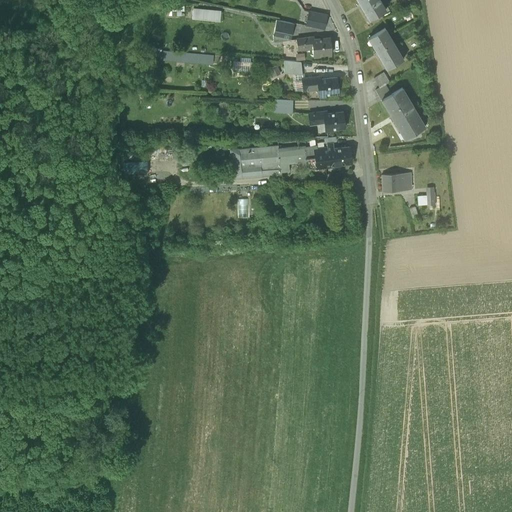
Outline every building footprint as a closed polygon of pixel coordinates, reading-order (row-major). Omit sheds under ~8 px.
[(357,0),(369,20),(386,11),(379,0),(357,0)] [(193,8),(193,11),(215,13),(214,21),(220,22),(221,11),(193,8)] [(192,19),(214,21),(215,13),(193,11),(192,19)] [(326,16),(309,12),(306,25),(324,29),(326,16)] [(276,20),(273,36),(273,42),(291,40),(294,24),(276,20)] [(369,39),(387,69),(403,59),(385,29),(369,39)] [(312,48),(313,57),(320,56),(320,55),(331,53),(330,38),(314,40),(314,37),(296,39),(297,50),(312,48)] [(162,60),(212,64),(212,56),(164,52),(162,60)] [(295,54),(296,61),(305,60),(304,53),(295,54)] [(292,74),(302,75),(301,62),(283,60),(284,73),(292,74)] [(234,70),(250,71),(250,63),(234,62),(234,70)] [(280,74),(277,65),(269,68),(273,77),(280,74)] [(373,78),(379,88),(385,84),(389,82),(383,72),(373,78)] [(302,79),(302,75),(292,74),(294,91),(304,90),(302,79)] [(318,88),(319,97),(326,96),(326,95),(338,93),(336,78),(320,79),(320,77),(302,79),(304,90),(318,88)] [(391,95),(385,84),(379,88),(375,90),(381,101),(382,100),(391,95)] [(382,100),(404,139),(425,127),(402,88),(391,95),(382,100)] [(274,112),(292,113),(292,100),(274,99),(274,112)] [(325,123),(326,131),(333,130),(332,129),(344,128),(342,112),(327,114),(326,111),(309,114),(310,125),(317,124),(325,123)] [(326,131),(325,123),(317,124),(318,132),(326,131)] [(316,143),(317,145),(317,148),(327,147),(327,143),(332,142),(336,142),(336,137),(323,138),(324,142),(316,143)] [(327,147),(317,148),(317,149),(315,149),(316,162),(311,162),(312,169),(339,166),(339,164),(351,163),(349,147),(333,148),(332,142),(327,143),(327,147)] [(294,163),(312,169),(311,162),(316,162),(315,149),(317,149),(317,148),(317,145),(305,147),(305,146),(278,148),(278,150),(270,151),(270,146),(253,148),(231,150),(233,171),(241,170),(241,176),(256,175),(257,177),(262,176),(261,168),(266,168),(266,169),(279,168),(279,167),(280,167),(279,164),(288,163),(294,163)] [(147,161),(126,162),(126,174),(148,173),(147,161)] [(288,163),(279,164),(280,167),(279,167),(279,168),(280,175),(282,175),(281,172),(289,172),(288,163)] [(261,168),(262,176),(280,175),(279,168),(266,169),(266,168),(261,168)] [(382,192),(405,190),(405,173),(382,175),(382,192)] [(415,206),(428,206),(427,194),(415,195),(415,206)] [(434,194),(427,194),(428,206),(428,212),(434,211),(434,205),(435,205),(434,194)] [(238,198),(239,217),(248,217),(248,198),(238,198)]
